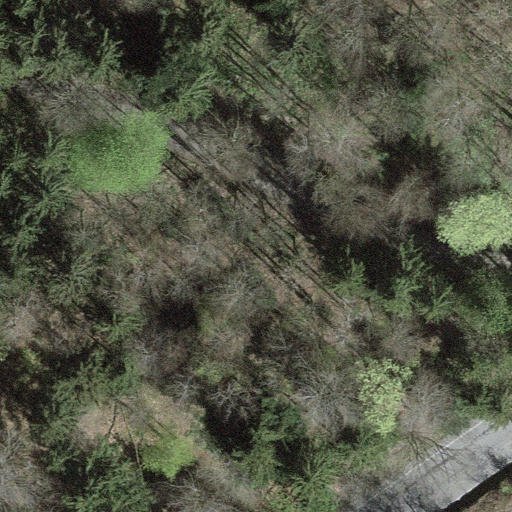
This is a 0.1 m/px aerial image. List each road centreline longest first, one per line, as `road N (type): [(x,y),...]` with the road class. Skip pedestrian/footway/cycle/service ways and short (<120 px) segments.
road 1 (track): [(0,35),(178,86),(511,213)]
road 2 (tertiary): [(511,437),(406,511)]
